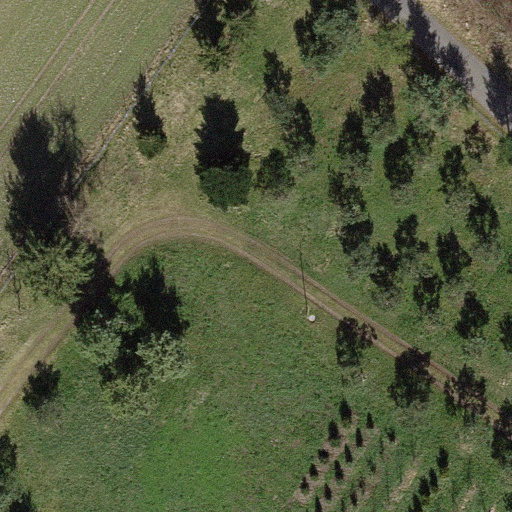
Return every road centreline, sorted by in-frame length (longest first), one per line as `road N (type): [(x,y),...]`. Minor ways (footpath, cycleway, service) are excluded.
road 1 (track): [(511,429),(165,206),(0,431)]
road 2 (track): [(511,112),(388,0)]
